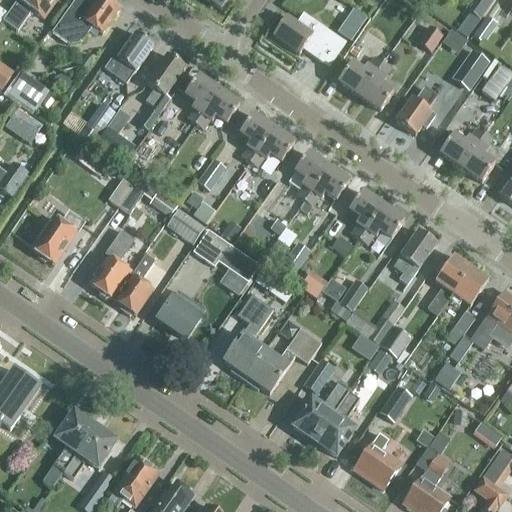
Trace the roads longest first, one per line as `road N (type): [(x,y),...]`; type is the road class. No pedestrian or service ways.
road 1 (secondary): [(322,511),(0,287)]
road 2 (residential): [(511,261),(221,58)]
